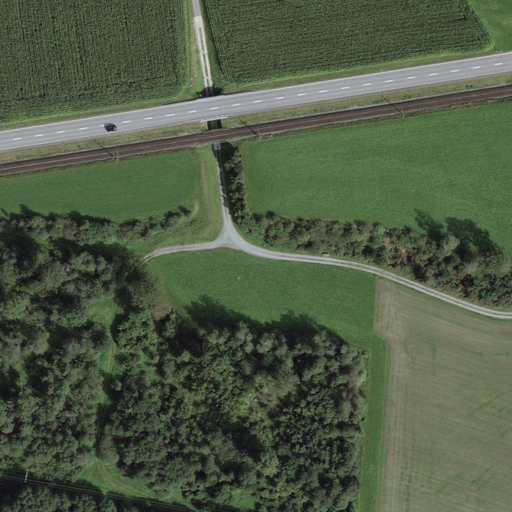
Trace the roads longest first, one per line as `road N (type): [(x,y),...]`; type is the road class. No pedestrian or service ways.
road 1 (primary): [(511,61),(0,141)]
road 2 (track): [(228,226),(244,246),(338,263),(511,316)]
road 3 (track): [(196,0),(228,226)]
road 4 (track): [(0,379),(104,308),(139,267)]
